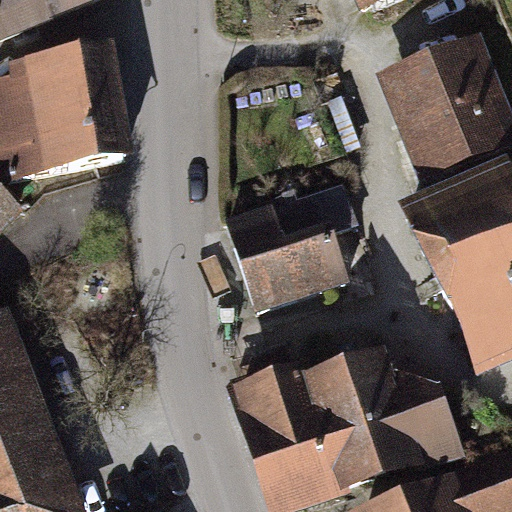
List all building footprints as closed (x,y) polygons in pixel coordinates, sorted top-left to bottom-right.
[(0,0),(0,38),(100,0),(0,0)] [(353,0),(361,19),(409,0),(353,0)] [(511,123),(478,45),(393,82),(438,189),(511,157),(511,123)] [(129,61),(0,94),(0,259),(40,220),(28,205),(156,167),(129,61)] [(511,171),(423,212),(493,365),(511,355),(511,171)] [(345,192),(240,229),(270,315),(351,287),(332,233),(357,224),(345,192)] [(0,511),(104,511),(26,317),(0,327),(0,511)] [(332,378),(254,404),(289,511),(340,511),(488,463),(459,377),(420,390),(410,363),(336,388),(332,378)] [(511,511),(511,468),(393,511),(511,511)]
